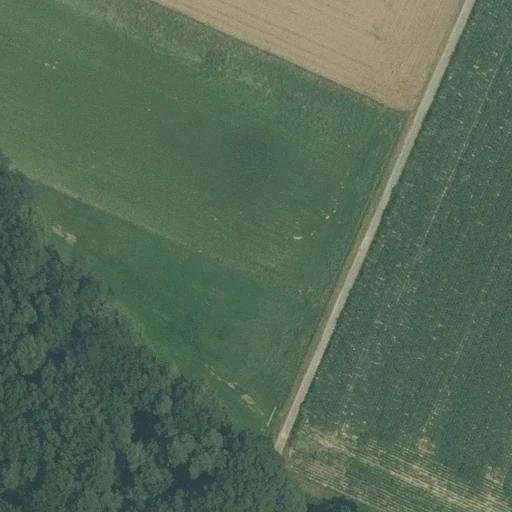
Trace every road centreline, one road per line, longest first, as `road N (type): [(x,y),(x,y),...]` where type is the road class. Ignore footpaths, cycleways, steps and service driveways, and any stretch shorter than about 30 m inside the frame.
road 1 (track): [(473,0),(279,456),(284,478)]
road 2 (track): [(0,445),(131,511)]
